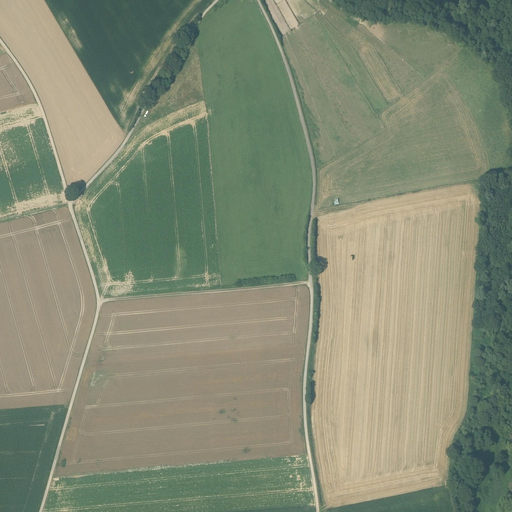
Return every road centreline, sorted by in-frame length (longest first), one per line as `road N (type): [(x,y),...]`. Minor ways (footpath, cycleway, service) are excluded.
road 1 (unclassified): [(317,511),(305,404),(314,172),(290,75),(258,0)]
road 2 (track): [(39,511),(99,303),(70,203)]
road 3 (track): [(217,0),(118,149),(70,203)]
road 4 (track): [(99,299),(311,281)]
road 5 (track): [(70,203),(33,84),(0,41)]
